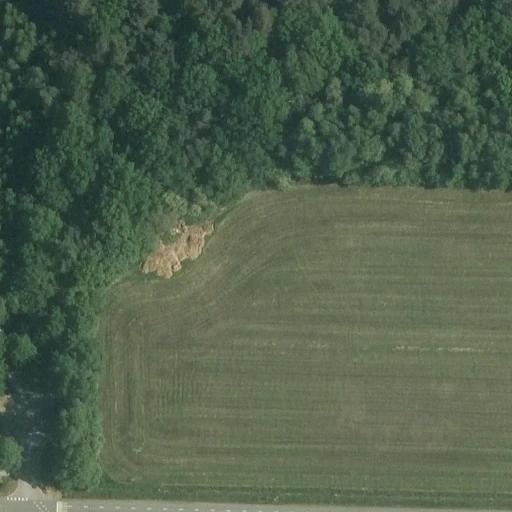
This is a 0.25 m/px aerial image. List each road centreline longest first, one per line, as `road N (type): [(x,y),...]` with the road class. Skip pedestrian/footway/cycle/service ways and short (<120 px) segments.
road 1 (track): [(159,151),(406,0)]
road 2 (track): [(0,308),(130,170),(159,151)]
